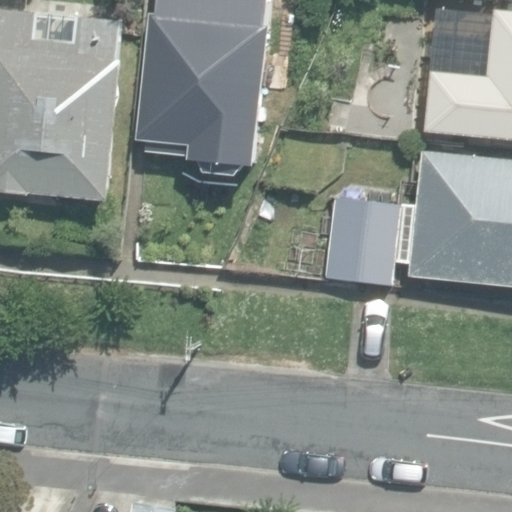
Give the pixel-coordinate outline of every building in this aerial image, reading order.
[(212,173),(244,176),(252,165),(262,166),(276,23),(271,23),(272,0),(160,0),(159,12),(154,12),(142,139),(151,141),(150,152),(205,160),(212,173)] [(485,136),(511,138),(511,12),(419,4),(418,17),(393,15),(391,37),(416,39),(415,56),(492,63),(485,136)] [(120,59),(123,20),(3,9),(0,42),(0,189),(113,199),(125,59),(120,59)] [(415,277),(511,286),(511,161),(429,154),(424,207),(411,206),(406,261),(416,262),(415,277)] [(331,278),(402,287),(409,205),(341,198),(331,278)] [(137,511),(180,511),(181,507),(140,501),(137,511)]
